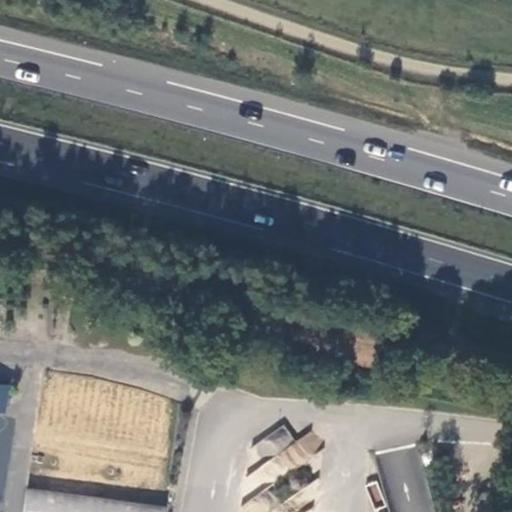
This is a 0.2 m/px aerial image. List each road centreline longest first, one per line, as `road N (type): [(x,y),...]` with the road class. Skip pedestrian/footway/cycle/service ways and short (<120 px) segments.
road 1 (trunk): [(511,196),(0,57)]
road 2 (trunk): [(0,143),(511,281)]
road 3 (track): [(215,0),(385,58),(511,78)]
